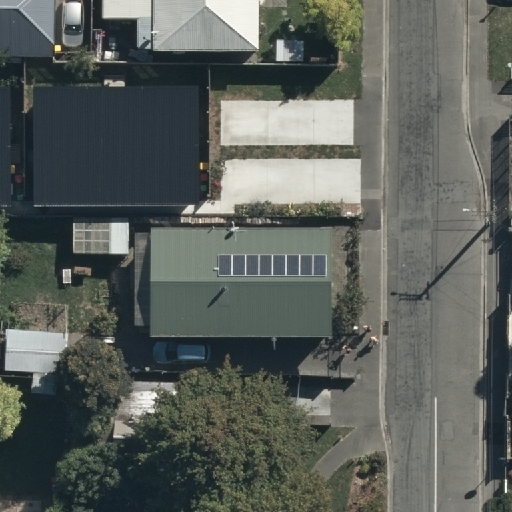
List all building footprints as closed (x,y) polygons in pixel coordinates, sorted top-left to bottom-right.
[(0,0),(0,65),(60,65),(59,0),(0,0)] [(110,0),(110,27),(161,27),(161,58),(262,57),(262,0),(110,0)] [(11,90),(0,89),(0,204),(10,204),(11,90)] [(199,91),(35,89),(33,203),(197,205),(199,91)] [(330,226),(154,224),(152,338),(329,340),(330,226)] [(69,324),(8,324),(8,366),(34,366),(34,387),(57,387),(57,367),(69,368),(69,324)] [(181,377),(105,378),(105,452),(181,452),(181,377)]
